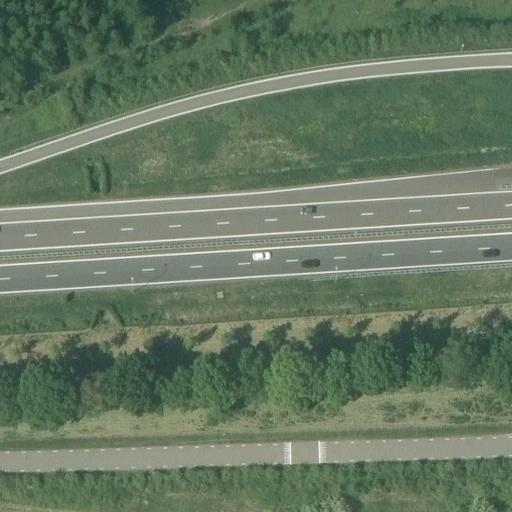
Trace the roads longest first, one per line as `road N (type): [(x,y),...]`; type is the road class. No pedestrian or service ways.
road 1 (trunk): [(511,60),(281,84),(185,106),(0,167)]
road 2 (trunk): [(0,279),(511,247)]
road 3 (trunk): [(511,205),(0,237)]
road 4 (tertiary): [(0,462),(511,447)]
